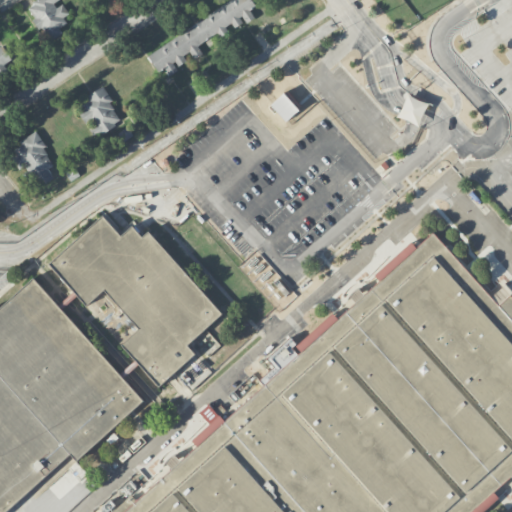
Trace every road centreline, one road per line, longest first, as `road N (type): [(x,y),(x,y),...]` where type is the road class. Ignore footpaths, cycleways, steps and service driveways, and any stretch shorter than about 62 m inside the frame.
road 1 (residential): [(70,511),(460,169),(476,165)]
road 2 (residential): [(460,139),(484,144),(496,128),(493,112),(436,45),(441,24),(475,0)]
road 3 (residential): [(0,112),(165,0)]
road 4 (residential): [(0,254),(30,244),(110,190),(171,180)]
road 5 (residential): [(344,0),(374,41),(404,107)]
